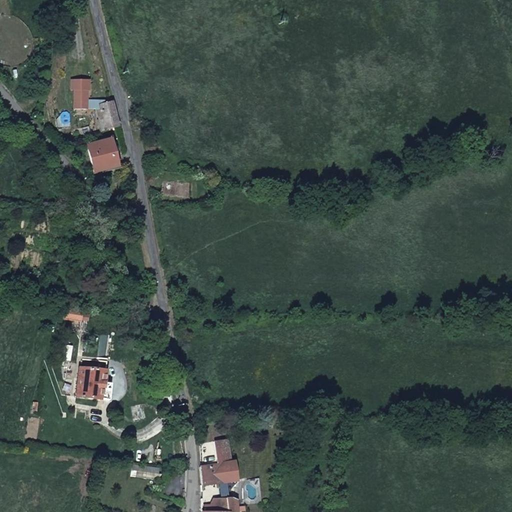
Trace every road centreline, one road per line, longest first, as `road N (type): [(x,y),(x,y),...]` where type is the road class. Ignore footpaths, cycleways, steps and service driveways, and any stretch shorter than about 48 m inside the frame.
road 1 (unclassified): [(94,0),(134,158),(163,322)]
road 2 (unclassified): [(0,90),(83,192),(123,284),(163,322)]
road 3 (unclassified): [(187,511),(189,435),(163,322)]
road 4 (track): [(25,120),(48,93),(73,0)]
